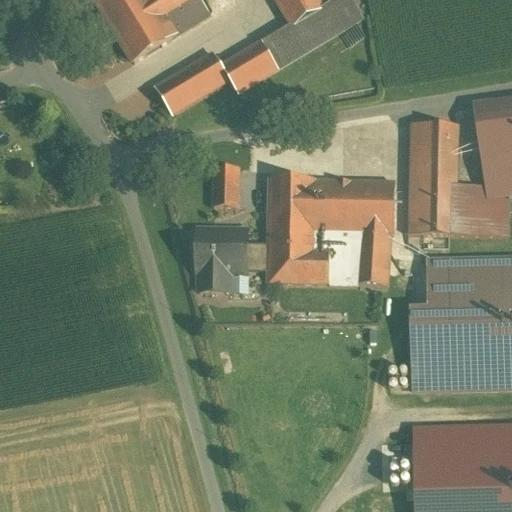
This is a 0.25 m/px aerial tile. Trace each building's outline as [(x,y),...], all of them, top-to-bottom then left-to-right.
[(93,0),(133,66),(171,43),(170,41),(232,4),(229,0),(93,0)] [(273,0),(291,29),(222,71),(213,57),(155,92),(171,118),(229,83),(237,97),(363,20),(350,0),(337,0),(321,10),(315,0),(273,0)] [(511,102),(476,108),(485,171),(511,166),(511,102)] [(410,128),(408,238),(504,240),(505,190),(455,189),(456,128),(410,128)] [(238,171),(214,171),(214,211),(238,211),(238,171)] [(269,270),(269,287),(358,289),(358,288),(388,288),(390,238),(394,238),(395,186),(315,184),(315,183),(271,182),(269,248),(269,270)] [(269,270),(269,248),(247,248),(247,234),(197,233),(197,277),(199,277),(199,296),(223,296),(223,277),(247,278),(247,269),(269,270)] [(511,259),(427,261),(428,310),(410,311),(412,398),(511,395),(511,259)] [(511,511),(511,427),(412,429),(414,511),(511,511)]
